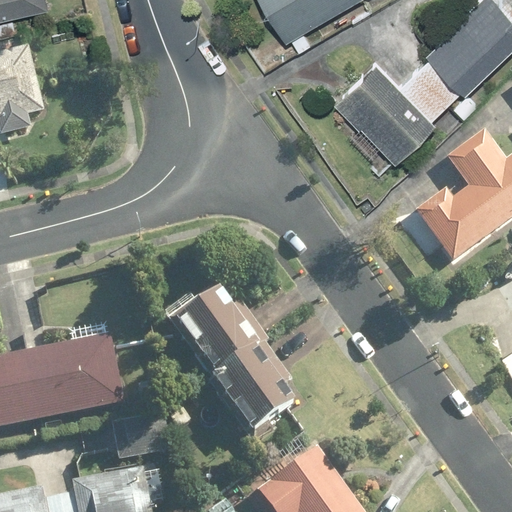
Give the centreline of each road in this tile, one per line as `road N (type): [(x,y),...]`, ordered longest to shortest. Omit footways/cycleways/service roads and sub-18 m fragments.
road 1 (residential): [(187,159),(248,183),(289,214),(507,511)]
road 2 (residential): [(187,159),(163,187),(119,213),(0,241)]
road 3 (residential): [(149,0),(189,104),(187,159)]
